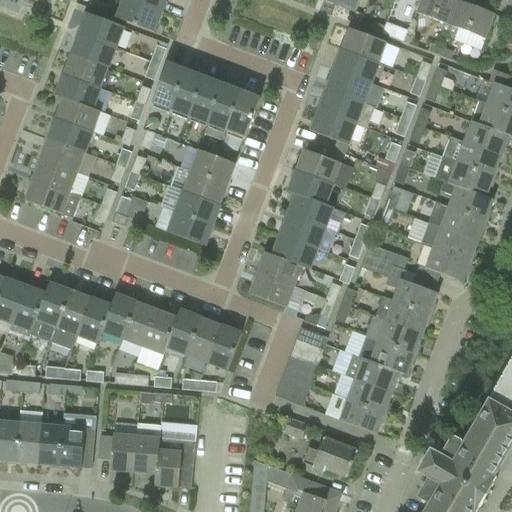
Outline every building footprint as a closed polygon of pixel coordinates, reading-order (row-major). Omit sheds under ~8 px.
[(125,0),(124,0),(117,20),(154,34),(161,13),(125,0)] [(125,0),(161,13),(166,0),(125,0)] [(361,0),(337,0),(335,6),(356,14),(361,0)] [(447,36),(460,0),(420,0),(415,15),(443,25),(440,34),(447,36)] [(485,42),(495,16),(470,7),(473,0),(460,0),(447,36),(455,39),(458,32),(485,43),(485,42)] [(79,36),(115,50),(123,28),(87,15),(79,36)] [(374,24),(371,32),(382,36),(385,28),(374,24)] [(350,31),(342,51),(379,65),(386,44),(350,31)] [(115,50),(79,36),(71,56),(108,70),(115,50)] [(502,47),(505,53),(510,54),(511,53),(511,39),(510,38),(504,41),(502,47)] [(429,54),(438,57),(441,50),(431,46),(429,54)] [(157,48),(151,63),(160,66),(166,51),(157,48)] [(454,54),(441,50),(438,57),(451,62),(454,54)] [(342,51),(334,71),(371,86),(379,65),(342,51)] [(108,70),(71,56),(64,77),(100,91),(108,70)] [(154,82),(160,66),(151,63),(145,79),(154,82)] [(422,64),(416,79),(425,83),(431,67),(422,64)] [(167,65),(152,104),(172,111),(186,73),(185,72),(184,74),(178,72),(179,70),(177,69),(177,71),(168,68),(169,66),(167,65)] [(437,69),(431,85),(441,89),(447,73),(437,69)] [(334,71),(326,92),(364,106),(371,86),(334,71)] [(511,78),(494,72),(489,84),(495,86),(487,105),(480,103),(511,115),(511,78)] [(186,73),(172,111),(190,118),(205,80),(203,79),(203,81),(196,79),(197,77),(196,76),(195,78),(187,75),(187,73),(186,73)] [(100,91),(64,77),(56,97),(92,111),(101,114),(104,115),(112,95),(100,91)] [(419,98),(425,83),(416,79),(410,95),(419,98)] [(205,80),(190,118),(208,125),(223,86),(222,86),(221,88),(215,85),(215,84),(214,83),(213,85),(205,82),(206,80),(205,80)] [(435,104),(441,89),(431,85),(425,101),(435,104)] [(223,86),(208,125),(226,132),(227,132),(241,93),(240,93),(239,95),(233,92),(234,90),(232,90),(232,92),(223,88),(224,87),(223,86)] [(374,86),(367,103),(376,106),(383,89),(374,86)] [(136,104),(145,107),(151,91),(142,88),(136,104)] [(326,92),(319,112),(356,127),(356,126),(367,130),(374,110),(364,106),(326,92)] [(241,93),(227,132),(245,139),(246,139),(260,100),(258,99),(257,102),(251,99),(252,97),(251,97),(250,99),(242,95),(242,94),(241,93)] [(63,100),(56,121),(93,135),(101,114),(92,111),(56,97),(63,100)] [(511,115),(480,103),(472,124),(509,138),(511,138),(511,115)] [(145,107),(136,104),(135,104),(132,113),(129,119),(139,123),(145,107)] [(407,104),(401,120),(410,123),(416,107),(407,104)] [(416,126),(426,130),(432,114),(422,110),(416,126)] [(319,112),(311,133),(348,147),(356,127),(319,112)] [(404,138),(410,123),(401,120),(395,135),(404,138)] [(85,155),(93,135),(56,121),(48,141),(85,155)] [(464,145),(501,159),(505,147),(509,138),(472,124),(465,144),(464,145)] [(420,146),(426,130),(416,126),(410,142),(420,146)] [(130,148),(135,132),(126,129),(121,145),(130,148)] [(146,132),(141,148),(144,149),(150,151),(152,145),(160,148),(163,149),(166,140),(163,139),(156,137),(156,136),(146,132)] [(457,165),(493,179),(501,159),(464,145),(465,144),(450,139),(442,159),(457,164),(457,165)] [(48,141),(40,161),(77,175),(85,155),(48,141)] [(401,148),(392,145),(386,160),(395,164),(401,148)] [(125,170),(131,154),(122,151),(116,167),(125,170)] [(304,151),(296,172),(333,186),(341,165),(304,151)] [(406,151),(400,167),(410,171),(416,155),(406,151)] [(198,152),(191,172),(228,186),(236,166),(198,152)] [(136,158),(131,173),(140,177),(146,161),(136,158)] [(449,185),(486,199),(493,179),(457,165),(457,164),(442,159),(435,180),(443,183),(449,185)] [(40,161),(33,182),(81,200),(81,199),(70,195),(77,175),(40,161)] [(125,170),(116,167),(111,182),(120,185),(125,170)] [(404,186),(410,171),(400,167),(395,183),(404,186)] [(220,207),(228,186),(191,172),(183,193),(220,207)] [(296,172),(288,193),(296,196),(325,207),(333,186),(296,172)] [(139,179),(140,177),(131,173),(126,189),(134,192),(137,186),(139,179)] [(81,200),(33,182),(25,202),(73,220),(81,200)] [(449,185),(443,183),(440,192),(453,197),(449,209),(485,223),(492,204),(493,204),(493,202),(486,199),(449,185)] [(377,184),(371,200),(379,204),(385,188),(377,184)] [(94,204),(101,207),(110,211),(116,195),(107,191),(105,197),(97,194),(94,204)] [(385,207),(395,211),(401,195),(391,192),(385,207)] [(220,207),(183,193),(176,213),(212,227),(220,207)] [(296,196),(288,216),(325,230),(332,210),(325,207),(296,196)] [(125,218),(131,202),(122,198),(116,215),(125,218)] [(132,198),(131,202),(125,218),(129,219),(140,223),(147,204),(132,198)] [(374,219),(379,204),(371,200),(365,216),(374,219)] [(449,209),(437,204),(429,224),(441,229),(478,243),(485,223),(449,209)] [(105,226),(110,211),(101,207),(95,223),(105,226)] [(395,211),(385,207),(379,223),(389,227),(395,211)] [(176,213),(168,234),(205,248),(212,227),(176,213)] [(129,219),(125,218),(116,215),(116,214),(112,224),(125,229),(129,219)] [(288,216),(280,236),(317,250),(325,230),(288,216)] [(478,243),(441,229),(429,224),(421,244),(433,249),(470,263),(473,255),(478,243)] [(361,225),(355,241),(364,245),(370,229),(361,225)] [(280,236),(273,257),(302,268),(310,271),(317,250),(280,236)] [(358,260),(364,245),(355,241),(351,251),(349,257),(358,260)] [(408,261),(397,257),(370,247),(366,259),(404,273),(408,261)] [(470,263),(433,249),(425,269),(463,284),(464,281),(463,281),(470,263)] [(265,254),(257,275),(294,288),(302,268),(273,257),(265,254)] [(383,299),(430,317),(438,295),(413,286),(416,277),(404,273),(366,259),(362,269),(389,279),(386,286),(398,290),(393,302),(383,298),(383,299)] [(354,269),(345,266),(340,283),(348,286),(354,269)] [(257,275),(250,296),(285,309),(286,309),(294,288),(257,275)] [(5,280),(0,293),(0,320),(11,325),(25,288),(5,280)] [(32,332),(30,336),(51,344),(70,292),(50,285),(46,296),(32,332)] [(332,285),(326,301),(335,304),(341,288),(332,285)] [(25,288),(11,325),(32,332),(46,296),(25,288)] [(347,290),(341,306),(350,309),(356,294),(353,293),(347,290)] [(70,292),(51,344),(71,352),(73,348),(77,337),(91,300),(70,292)] [(111,307),(102,333),(122,340),(136,304),(115,296),(111,307)] [(330,320),(335,304),(326,301),(317,297),(314,307),(322,311),(316,327),(325,330),(327,326),(330,320)] [(386,323),(422,337),(430,317),(383,299),(375,318),(386,323)] [(91,300),(77,337),(97,345),(102,333),(111,307),(91,300)] [(136,304),(122,340),(143,348),(137,363),(137,364),(156,312),(136,304)] [(341,306),(335,322),(336,322),(344,325),(350,309),(341,306)] [(285,309),(283,315),(295,319),(297,314),(286,309),(285,309)] [(156,312),(137,364),(158,371),(163,356),(166,349),(177,319),(156,312)] [(177,319),(166,349),(187,356),(200,320),(180,312),(177,319)] [(375,318),(373,318),(365,338),(415,357),(422,337),(386,323),(375,318)] [(200,320),(187,356),(207,364),(221,327),(200,320)] [(221,327),(207,364),(228,372),(242,335),(221,327)] [(329,340),(301,329),(297,341),(324,352),(329,340)] [(398,374),(407,378),(408,375),(409,375),(414,359),(415,357),(365,338),(358,358),(353,357),(352,357),(398,374)] [(318,368),(324,352),(297,341),(290,358),(318,368)] [(353,381),(391,395),(398,374),(352,357),(344,377),(353,381)] [(318,368),(290,358),(284,375),(311,385),(318,368)] [(511,360),(488,403),(511,416),(511,360)] [(0,365),(0,375),(12,376),(13,367),(0,365)] [(36,369),(19,367),(19,377),(35,378),(36,369)] [(63,380),(64,371),(48,369),(47,379),(63,380)] [(64,371),(63,380),(80,382),(81,372),(64,371)] [(156,371),(154,388),(171,390),(172,380),(166,379),(166,372),(156,371)] [(103,374),(87,373),(86,382),(103,384),(103,374)] [(116,375),(115,385),(132,387),(133,377),(123,376),(116,375)] [(307,396),(311,385),(284,375),(280,386),(307,396)] [(133,377),(132,387),(148,388),(149,378),(133,377)] [(199,392),(200,382),(183,381),(183,391),(199,392)] [(391,395),(353,381),(346,401),(384,416),(386,411),(391,395)] [(22,393),(23,383),(7,382),(6,391),(22,393)] [(217,383),(200,382),(199,392),(216,393),(217,383)] [(23,383),(22,393),(39,394),(40,385),(23,383)] [(49,396),(66,397),(66,387),(50,386),(49,396)] [(307,396),(280,386),(275,398),(303,408),(307,396)] [(66,387),(66,397),(83,399),(83,389),(66,387)] [(153,403),(162,404),(163,395),(154,395),(153,403)] [(171,405),(171,396),(163,395),(162,404),(171,405)] [(346,401),(338,422),(377,436),(378,434),(377,434),(384,416),(346,401)] [(511,416),(488,403),(463,445),(453,439),(441,458),(433,454),(434,454),(431,452),(428,457),(425,464),(422,468),(419,473),(422,475),(422,474),(430,479),(419,499),(431,505),(426,511),(478,511),(480,511),(479,510),(483,503),(486,504),(487,502),(484,501),(489,494),(491,495),(492,493),(490,492),(494,484),(494,485),(497,480),(493,478),(509,451),(508,450),(511,444),(511,416)] [(20,424),(19,424),(16,464),(38,466),(41,426),(42,414),(21,412),(20,424)] [(307,426),(290,420),(289,420),(284,434),(302,440),(307,426)] [(0,462),(16,464),(19,424),(0,422),(0,462)] [(63,428),(41,426),(38,466),(59,467),(63,428)] [(63,428),(59,467),(79,469),(79,470),(81,470),(83,451),(93,452),(95,431),(63,428)] [(133,474),(136,438),(114,436),(113,436),(113,438),(100,437),(99,460),(111,462),(110,472),(133,474)] [(159,451),(160,439),(136,438),(133,474),(155,476),(156,476),(158,451),(159,451)] [(178,489),(192,490),(196,443),(160,439),(159,451),(158,451),(156,476),(155,476),(154,487),(178,490),(178,489)] [(325,470),(347,479),(357,453),(324,440),(318,453),(309,450),(303,466),(312,469),(311,471),(323,475),(325,470)] [(263,511),(265,497),(267,477),(288,485),(286,490),(303,496),(297,511),(335,511),(342,495),(323,488),(291,476),(267,467),(254,462),(251,496),(249,511),(263,511)]
